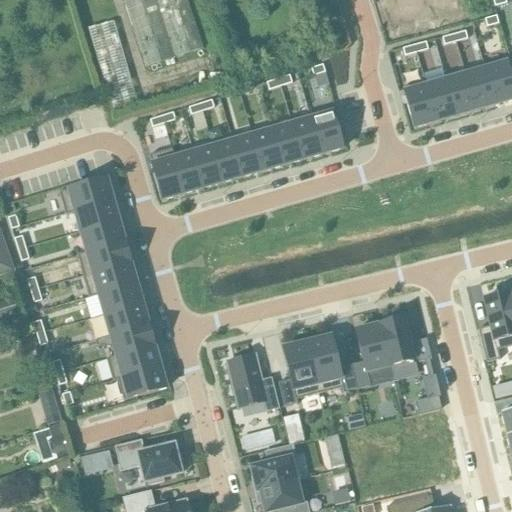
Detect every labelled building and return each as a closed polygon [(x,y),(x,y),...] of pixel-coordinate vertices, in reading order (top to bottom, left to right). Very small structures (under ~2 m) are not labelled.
[(124,0),(147,67),(203,48),(187,0),(124,0)] [(496,17),(485,20),(487,28),(498,24),(496,17)] [(113,22),(88,29),(113,118),(138,111),(113,22)] [(465,32),(453,35),(455,43),(467,40),(465,32)] [(453,35),(442,38),(444,46),(455,43),(453,35)] [(426,43),(414,46),(416,54),(428,51),(426,43)] [(414,46),(402,49),(404,57),(416,54),(414,46)] [(27,57),(41,103),(75,93),(61,47),(27,57)] [(511,83),(506,64),(484,70),(495,105),(511,100),(511,83)] [(322,65),(311,69),(313,77),(325,73),(322,65)] [(484,70),(465,75),(475,111),(495,105),(484,70)] [(465,75),(445,81),(455,117),(475,111),(465,75)] [(289,76),(278,80),(280,87),(292,84),(289,76)] [(278,80),(266,83),(269,91),(280,87),(278,80)] [(427,86),(426,87),(426,88),(436,122),(455,117),(445,81),(427,86)] [(425,82),(403,88),(414,129),(436,122),(426,88),(426,87),(427,86),(425,82)] [(249,83),(237,86),(240,94),(248,91),(251,90),(251,89),(249,83)] [(237,86),(226,90),(228,98),(240,94),(237,86)] [(211,101),(200,105),(202,112),(214,109),(211,101)] [(200,105),(188,108),(191,116),(202,112),(200,105)] [(331,109),(308,115),(309,120),(311,119),(311,121),(321,155),(342,149),(331,109)] [(173,113),(161,117),(164,125),(175,121),(173,113)] [(161,117),(150,121),(152,128),(164,125),(161,117)] [(309,120),(291,125),(301,161),(321,155),(311,121),(311,119),(309,120)] [(291,125),(271,131),(282,167),(301,161),(291,125)] [(258,134),(252,136),(262,172),(267,171),(282,167),(271,131),(258,134)] [(252,136),(232,142),(242,178),(262,172),(252,136)] [(232,142),(212,148),(223,184),(242,178),(232,142)] [(212,148),(193,153),(203,189),(223,184),(212,148)] [(172,150),(149,156),(162,201),(183,195),(174,162),(173,159),(174,159),(172,150)] [(174,159),(173,159),(174,162),(183,195),(203,189),(193,153),(174,159)] [(76,212),(112,201),(106,180),(59,193),(65,216),(74,213),(74,212),(76,212)] [(74,212),(74,213),(80,233),(118,222),(112,201),(76,212),(74,212)] [(11,230),(19,228),(15,216),(8,219),(11,230)] [(86,254),(124,243),(118,222),(80,233),(86,253),(86,254)] [(18,251),(25,249),(22,237),(14,239),(18,251)] [(86,254),(86,253),(77,255),(83,277),(130,264),(124,243),(86,254)] [(25,249),(18,251),(21,262),(29,260),(25,249)] [(130,264),(83,277),(89,299),(98,296),(98,295),(136,284),(130,264)] [(30,292),(38,290),(34,278),(27,281),(30,292)] [(104,316),(142,305),(136,284),(98,295),(98,296),(104,316)] [(38,290),(30,292),(34,304),(41,301),(38,290)] [(490,327),(478,330),(486,364),(500,360),(497,351),(511,347),(511,311),(508,294),(483,300),(490,327)] [(14,299),(0,302),(0,319),(18,313),(14,299)] [(110,337),(148,326),(142,305),(104,316),(110,337)] [(403,320),(379,326),(389,367),(392,379),(393,383),(398,382),(397,379),(416,374),(413,362),(414,362),(403,320)] [(36,335),(44,333),(40,322),(33,324),(36,335)] [(148,326),(110,337),(116,357),(154,347),(148,326)] [(363,363),(351,366),(356,390),(370,387),(367,373),(389,367),(379,326),(355,332),(363,363)] [(44,333),(36,335),(40,347),(47,344),(44,333)] [(331,337),(306,343),(319,394),(342,389),(343,394),(356,390),(351,366),(339,369),(331,337)] [(422,341),(413,343),(418,363),(427,361),(431,360),(426,340),(422,341)] [(290,381),(278,384),(284,408),(297,405),(296,400),(319,394),(306,343),(282,349),(290,381)] [(113,382),(117,381),(117,380),(121,379),(160,368),(154,347),(116,357),(106,359),(113,382)] [(254,356),(227,363),(239,409),(264,403),(266,413),(279,410),(279,409),(271,379),(260,381),(254,356)] [(55,375),(63,372),(59,361),(52,363),(55,375)] [(117,380),(117,381),(123,401),(166,389),(160,368),(121,379),(117,380)] [(63,372),(55,375),(59,386),(67,384),(63,372)] [(38,394),(42,407),(56,403),(52,390),(38,394)] [(62,396),(65,407),(73,405),(69,393),(62,396)] [(438,395),(417,401),(420,414),(441,409),(438,395)] [(511,410),(500,414),(506,436),(511,434),(511,410)] [(362,413),(346,417),(349,428),(365,425),(362,413)] [(301,441),(298,414),(280,416),(283,443),(301,441)] [(396,482),(435,473),(425,436),(408,440),(404,425),(379,431),(383,447),(386,446),(396,482)] [(51,438),(47,442),(51,455),(56,457),(57,460),(70,456),(60,426),(48,430),(51,438)] [(271,431),(258,434),(261,447),(274,444),(271,431)] [(144,453),(141,441),(114,447),(120,473),(121,472),(140,467),(144,483),(147,483),(148,486),(163,482),(162,479),(181,475),(174,446),(144,453)] [(268,464),(250,468),(253,479),(252,479),(255,492),(296,482),(290,459),(296,458),(293,445),(265,452),(268,464)] [(93,456),(80,459),(84,474),(97,471),(93,456)] [(296,482),(255,492),(258,504),(262,503),(264,511),(273,511),(279,511),(308,511),(307,503),(302,504),(296,482)] [(154,510),(150,492),(122,499),(125,511),(189,511),(187,502),(154,510)] [(431,497),(386,508),(386,511),(451,511),(450,506),(434,510),(431,497)]
